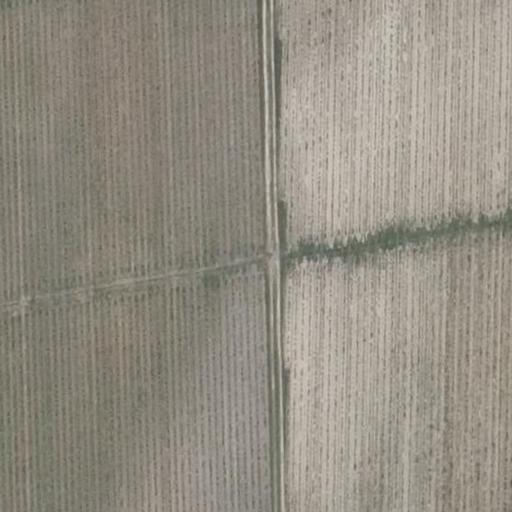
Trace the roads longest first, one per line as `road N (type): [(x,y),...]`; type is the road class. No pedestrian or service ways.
road 1 (track): [(511,219),(0,305)]
road 2 (track): [(279,511),(268,0)]
